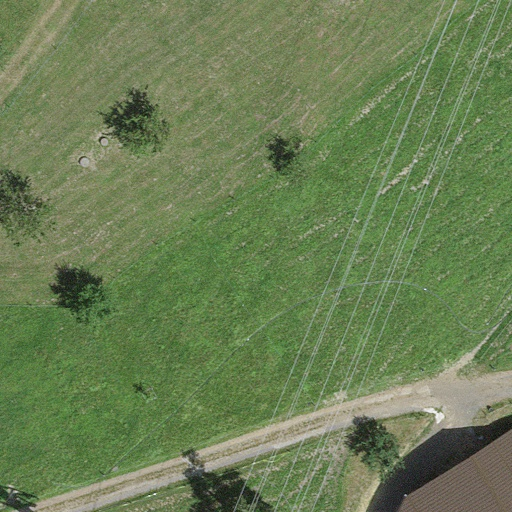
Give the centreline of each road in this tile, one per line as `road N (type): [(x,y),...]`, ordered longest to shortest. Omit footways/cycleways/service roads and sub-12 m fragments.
road 1 (track): [(44,511),(390,404),(441,394),(469,401)]
road 2 (track): [(396,511),(469,401)]
